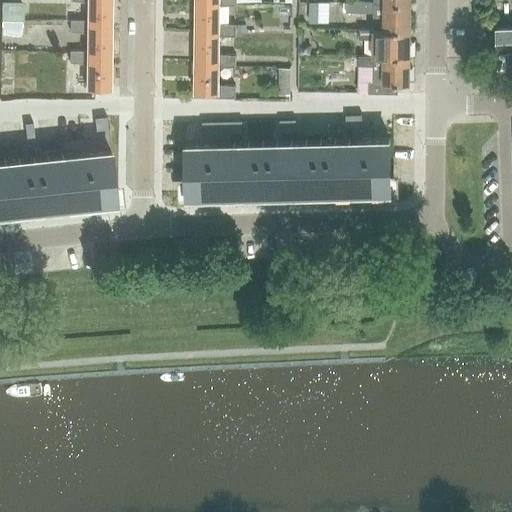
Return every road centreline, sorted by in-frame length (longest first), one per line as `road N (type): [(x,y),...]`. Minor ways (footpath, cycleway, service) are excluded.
road 1 (residential): [(142,228),(435,219)]
road 2 (residential): [(435,219),(463,264),(509,263),(504,104)]
road 3 (residential): [(142,228),(144,0)]
road 4 (residential): [(0,242),(142,228)]
